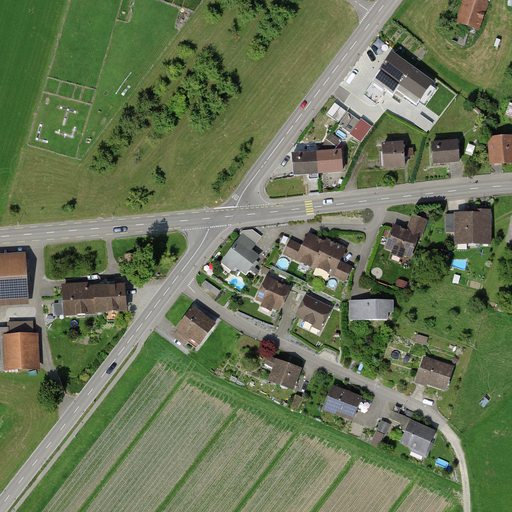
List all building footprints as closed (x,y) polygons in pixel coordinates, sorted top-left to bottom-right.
[(490,1),(486,0),(463,0),(457,24),(481,31),(490,1)] [(373,83),(386,92),(394,97),(397,92),(417,106),(433,84),(393,55),(386,65),(373,83)] [(373,83),(364,96),(376,105),(386,92),(373,83)] [(339,123),(347,111),(335,103),(327,115),(339,123)] [(348,113),(339,126),(361,141),(370,128),(348,113)] [(415,124),(427,133),(433,124),(422,116),(415,124)] [(511,135),(489,137),(491,164),(511,162),(511,135)] [(459,142),(432,144),(433,165),(460,163),(459,142)] [(407,144),(383,146),(384,168),(408,167),(408,157),(414,157),(413,149),(407,150),(407,144)] [(317,153),(319,175),(343,173),(341,151),(317,153)] [(317,153),(293,155),(295,177),(319,175),(317,153)] [(493,246),(492,213),(456,214),(456,215),(456,234),(457,247),(493,246)] [(429,221),(412,215),(406,231),(422,237),(423,237),(429,221)] [(456,215),(444,216),(445,235),(456,234),(456,215)] [(406,231),(394,226),(385,249),(413,260),(422,237),(406,231)] [(257,246),(243,235),(221,263),(233,272),(237,267),(248,275),(250,272),(254,267),(254,266),(262,257),(253,250),(257,246)] [(296,262),(315,272),(317,268),(329,244),(310,235),(303,248),(296,262)] [(296,262),(303,248),(290,241),(283,255),(296,262)] [(342,263),(348,251),(330,242),(329,244),(317,268),(335,276),(342,263)] [(24,260),(0,261),(0,299),(27,298),(24,260)] [(354,269),(342,263),(335,276),(347,282),(354,269)] [(270,271),(264,268),(262,274),(267,277),(270,271)] [(281,284),(266,277),(255,300),(263,303),(262,306),(274,312),(275,309),(282,312),(292,289),(281,284)] [(408,283),(400,280),(398,287),(406,290),(408,283)] [(205,281),(202,286),(217,297),(221,292),(205,281)] [(66,315),(85,313),(84,289),(79,290),(78,286),(64,287),(66,315)] [(124,287),(84,289),(85,313),(125,310),(124,287)] [(319,303),(307,297),(297,317),(323,330),(333,310),(319,303)] [(395,301),(350,301),(350,321),(392,321),(392,314),(395,314),(395,301)] [(203,319),(192,310),(180,327),(192,337),(201,343),(213,326),(203,319)] [(180,327),(174,336),(186,345),(192,337),(180,327)] [(14,369),(35,369),(34,337),(25,338),(24,330),(13,331),(14,369)] [(0,369),(14,369),(13,331),(8,331),(0,331),(0,369)] [(274,369),(277,362),(269,358),(265,365),(274,369)] [(424,358),(416,382),(447,392),(455,368),(424,358)] [(302,371),(278,360),(277,362),(274,369),(268,381),(293,392),(302,371)] [(362,398),(335,387),(325,411),(353,422),(362,398)] [(296,396),(290,409),(298,413),(304,400),(296,396)] [(389,420),(410,429),(413,421),(392,412),(389,420)] [(393,426),(382,421),(377,432),(388,437),(393,426)] [(438,432),(413,421),(410,429),(403,443),(413,448),(412,452),(427,458),(438,432)]
